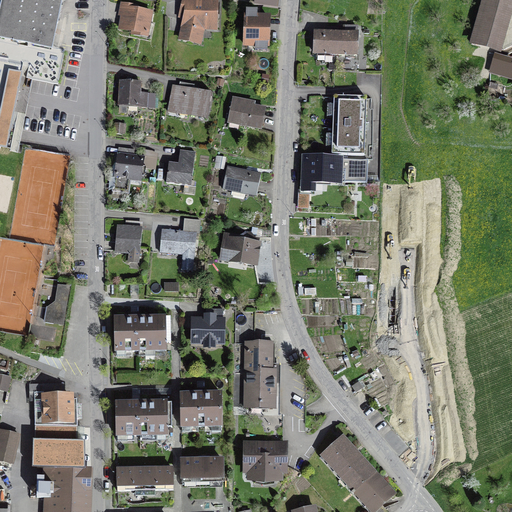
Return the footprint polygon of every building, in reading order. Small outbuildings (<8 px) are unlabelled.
[(0,0),(0,37),(52,48),(61,0),(0,0)] [(186,12),(180,39),(200,43),(204,24),(216,25),(216,0),(183,0),(182,11),(186,12)] [(485,0),(474,42),(496,49),(510,0),(508,0),(485,0)] [(122,4),(120,12),(124,12),(120,29),(148,34),(152,14),(135,11),(136,7),(122,4)] [(246,17),(245,45),(255,46),(255,44),(267,45),(269,18),(246,17)] [(336,34),(335,54),(356,55),(357,27),(344,27),(343,34),(336,34)] [(335,54),(336,34),(316,33),(315,53),(335,54)] [(511,55),(496,51),(492,63),(511,69),(511,68),(511,55)] [(500,71),(498,79),(509,82),(511,74),(500,71)] [(120,81),(119,106),(146,108),(147,94),(140,93),(140,83),(120,81)] [(195,85),(180,83),(179,90),(173,90),(171,109),(188,112),(188,114),(207,118),(211,94),(194,91),(195,85)] [(332,155),(369,156),(371,99),(334,97),(332,155)] [(234,99),(229,123),(230,120),(240,122),(239,125),(261,129),(265,109),(249,106),(249,102),(234,99)] [(116,124),(115,133),(122,134),(123,125),(116,124)] [(120,148),(113,189),(126,191),(128,177),(140,179),(143,161),(133,159),(134,151),(120,148)] [(166,183),(191,187),(195,153),(180,151),(178,165),(169,163),(166,183)] [(217,156),(215,168),(223,169),(225,158),(217,156)] [(340,160),(305,159),(304,190),(309,190),(315,191),(315,182),(339,183),(340,170),(340,160)] [(368,161),(340,160),(340,170),(345,170),(345,182),(367,183),(368,161)] [(227,168),(223,189),(232,191),(232,193),(233,195),(244,198),(245,193),(256,196),(261,175),(227,168)] [(309,190),(304,190),(299,190),(298,208),(308,209),(309,190)] [(142,229),(117,227),(115,252),(128,253),(128,261),(139,262),(142,229)] [(162,231),(160,252),(171,253),(172,250),(183,251),(181,269),(193,270),(197,234),(162,231)] [(225,239),(221,260),(231,262),(231,258),(244,261),(244,264),(255,266),(259,241),(245,238),(243,239),(243,242),(225,239)] [(58,287),(55,307),(54,305),(47,309),(45,322),(62,325),(68,289),(58,287)] [(170,343),(170,318),(114,319),(115,352),(166,351),(166,343),(170,343)] [(240,336),(255,336),(254,319),(240,320),(240,336)] [(194,321),(193,342),(222,342),(223,322),(194,321)] [(245,443),(281,443),(282,415),(276,415),(276,364),(270,364),(271,344),(247,344),(246,415),(262,415),(262,428),(246,428),(245,443)] [(0,390),(7,392),(10,377),(0,375),(0,390)] [(359,382),(352,387),(356,393),(363,388),(359,382)] [(35,426),(77,427),(77,399),(71,399),(70,397),(58,397),(58,392),(40,393),(40,385),(30,385),(30,393),(34,393),(35,426)] [(236,393),(237,405),(245,405),(244,392),(236,393)] [(221,394),(180,395),(181,427),(222,427),(221,394)] [(172,428),(172,403),(116,404),(116,436),(167,435),(167,428),(172,428)] [(0,436),(0,461),(20,466),(23,453),(15,451),(19,435),(1,431),(0,436)] [(323,457),(372,511),(374,511),(394,494),(343,438),(323,457)] [(285,470),(286,446),(245,445),(245,471),(251,471),(251,478),(255,478),(255,480),(275,480),(275,479),(279,479),(279,470),(285,470)] [(202,461),(182,461),(182,482),(223,482),(223,460),(210,461),(210,457),(202,457),(202,461)] [(86,511),(87,490),(83,490),(83,470),(45,468),(44,478),(37,478),(37,498),(49,498),(48,511),(86,511)] [(173,490),(173,469),(117,470),(118,491),(173,490)]
